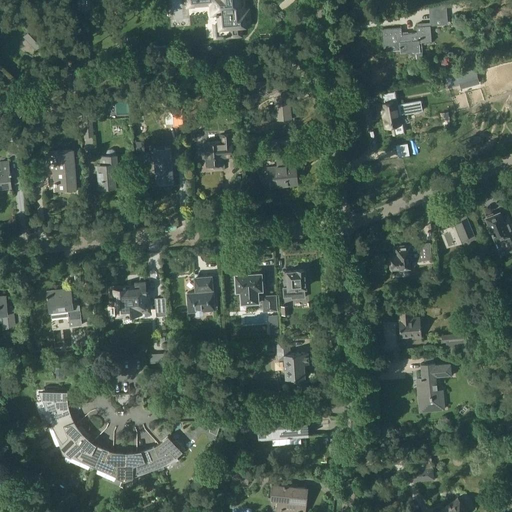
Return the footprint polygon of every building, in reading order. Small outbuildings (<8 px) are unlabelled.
[(188,0),(188,3),(211,1),(212,14),(218,13),(219,24),(215,24),(217,38),(224,37),(224,38),(226,38),(226,37),(242,36),(241,26),(250,26),(249,10),(243,10),(242,0),(188,0)] [(400,50),(400,54),(416,52),(417,60),(423,60),(422,42),(432,42),(431,26),(445,24),(444,7),(429,8),(430,25),(416,26),(417,33),(402,34),(401,28),(382,29),(384,51),(400,50)] [(46,40),(33,27),(23,36),(36,50),(46,40)] [(269,96),(269,94),(274,94),(276,119),(292,118),(288,78),(273,80),(256,81),(257,87),(258,97),(269,96)] [(396,104),(379,107),(380,113),(383,112),(386,127),(387,135),(405,131),(404,124),(400,124),(399,118),(423,113),(421,103),(397,108),(396,104)] [(83,110),(84,120),(83,120),(84,137),(94,136),(93,119),(92,119),(91,111),(89,111),(89,110),(83,110)] [(207,165),(213,165),(213,168),(216,170),(220,170),(222,167),(221,164),(223,164),(222,157),(233,156),(231,133),(221,134),(221,140),(205,142),(207,165)] [(20,153),(19,141),(6,142),(8,155),(20,153)] [(257,143),(245,144),(246,156),(259,155),(257,143)] [(171,147),(154,148),(156,183),(173,182),(171,147)] [(46,151),(48,170),(54,169),(56,191),(76,189),(72,149),(46,151)] [(117,155),(116,155),(116,153),(115,151),(114,150),(113,149),(109,149),(107,150),(106,152),(106,154),(106,156),(101,156),(101,164),(98,164),(99,187),(116,186),(115,173),(122,173),(121,164),(117,164),(117,155)] [(277,159),(278,166),(268,167),(270,186),(297,183),(295,157),(277,159)] [(0,187),(10,186),(7,160),(0,161),(0,164),(0,163),(0,187)] [(505,238),(508,244),(511,242),(511,226),(507,215),(502,217),(500,213),(494,215),(493,212),(486,214),(487,217),(486,217),(489,225),(487,226),(489,233),(491,232),(492,234),(493,234),(496,240),(497,240),(498,242),(505,238)] [(462,224),(460,222),(441,229),(448,246),(467,238),(468,241),(475,238),(468,222),(462,224)] [(389,256),(390,268),(392,268),(392,270),(400,270),(399,269),(411,268),(410,260),(432,258),(430,243),(395,246),(396,252),(390,252),(391,256),(389,256)] [(283,288),(284,297),(292,296),(292,298),(305,297),(304,287),(306,287),(305,281),(307,281),(307,275),(305,275),(304,269),(298,270),(287,271),(288,287),(283,288)] [(262,272),(235,274),(236,291),(241,290),(242,303),(259,301),(259,300),(264,300),(264,310),(277,309),(276,295),(263,296),(258,296),(258,289),(263,289),(262,272)] [(187,292),(189,310),(196,310),(196,314),(204,313),(204,309),(215,308),(213,290),(212,275),(195,276),(196,292),(187,292)] [(126,288),(110,289),(111,297),(110,297),(110,300),(111,300),(112,305),(116,305),(117,314),(126,314),(126,315),(129,315),(129,314),(140,313),(140,309),(149,309),(148,292),(146,293),(146,283),(135,283),(135,288),(126,289),(126,288)] [(80,304),(73,305),(71,288),(47,291),(50,313),(51,313),(52,318),(69,316),(70,326),(82,325),(80,304)] [(0,296),(0,314),(3,314),(5,328),(15,327),(13,308),(7,308),(6,295),(0,296)] [(398,305),(400,337),(412,336),(412,338),(422,338),(420,316),(413,316),(411,304),(406,304),(398,305)] [(278,315),(269,316),(271,331),(279,331),(278,315)] [(441,335),(442,342),(449,342),(450,349),(465,347),(463,332),(441,335)] [(293,378),(294,382),(308,381),(307,369),(305,369),(305,364),(309,363),(308,351),(291,353),(290,341),(278,341),(279,359),(285,359),(287,378),(293,378)] [(422,377),(417,378),(420,411),(440,409),(439,396),(437,396),(436,375),(451,374),(450,363),(435,364),(434,362),(421,363),(422,377)] [(66,367),(56,366),(55,377),(63,378),(63,375),(65,376),(66,367)] [(46,398),(41,398),(42,400),(46,400),(47,408),(49,415),(51,423),(48,424),(71,415),(69,408),(67,400),(67,392),(46,391),(46,398)] [(51,423),(55,432),(60,440),(67,448),(62,452),(63,454),(83,435),(78,429),(74,422),(71,415),(48,424),(51,423)] [(310,434),(309,421),(259,425),(260,438),(310,434)] [(212,422),(209,431),(217,435),(221,422),(212,422)] [(69,451),(76,457),(85,463),(93,467),(92,470),(102,448),(92,442),(83,435),(63,454),(65,455),(69,451)] [(185,449),(177,440),(172,441),(168,437),(162,442),(155,446),(148,449),(157,472),(156,469),(163,466),(170,462),(176,458),(179,461),(179,460),(176,457),(185,449)] [(102,448),(92,470),(93,471),(94,468),(104,471),(114,474),(124,475),(124,478),(123,478),(123,481),(124,482),(125,453),(117,453),(110,451),(102,448)] [(148,449),(140,452),(133,453),(125,453),(124,482),(126,481),(126,478),(125,478),(125,475),(135,474),(145,472),(155,469),(156,472),(157,472),(148,449)] [(431,469),(430,455),(411,457),(413,481),(433,479),(432,469),(431,469)] [(232,483),(248,484),(250,470),(233,468),(232,483)] [(270,500),(277,501),(276,511),(281,511),(305,511),(308,487),(272,483),(270,500)] [(439,511),(468,511),(458,497),(439,511)]
